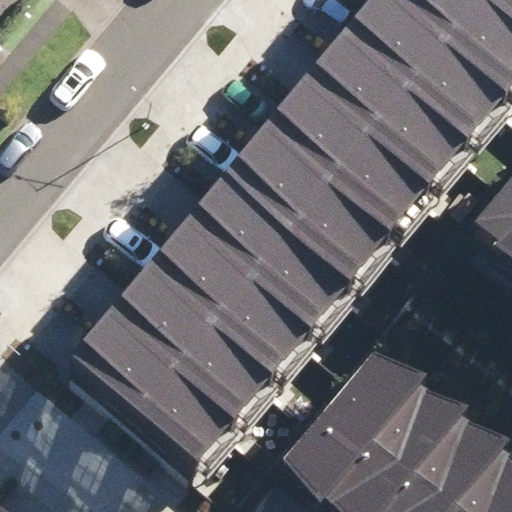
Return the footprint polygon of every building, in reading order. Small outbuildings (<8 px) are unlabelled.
[(492,112),(511,87),(511,51),(448,0),(384,0),(372,15),(492,112)] [(454,159),(492,112),(372,15),(334,62),(454,159)] [(416,205),(454,159),(334,62),(296,108),(416,205)] [(378,252),(416,205),(296,108),(258,155),(378,252)] [(340,298),(378,252),(258,155),(220,201),(340,298)] [(511,186),(475,231),(511,260),(511,186)] [(302,344),(340,298),(220,201),(182,248),(302,344)] [(264,391),(302,344),(182,248),(145,294),(264,391)] [(226,438),(264,391),(145,294),(107,341),(226,438)] [(323,511),(425,390),(388,359),(286,481),(323,511)] [(323,511),(390,511),(466,422),(425,390),(323,511)] [(390,511),(458,511),(506,455),(466,422),(390,511)] [(458,511),(511,511),(511,460),(506,455),(458,511)]
